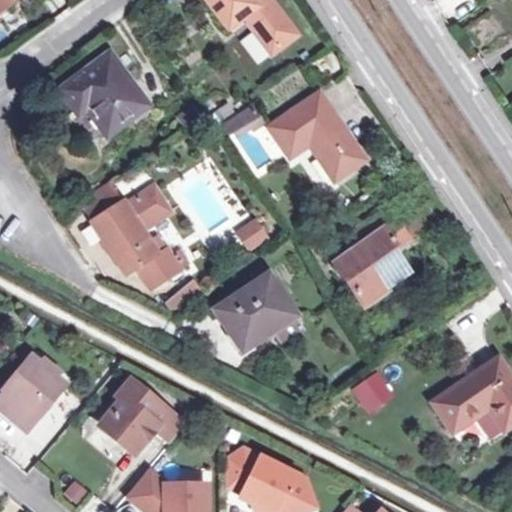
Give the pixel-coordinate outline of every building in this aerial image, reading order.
[(0,0),(0,8),(1,10),(15,0),(0,0)] [(253,0),(206,0),(229,29),(259,7),(253,0)] [(110,54),(60,90),(78,115),(87,110),(108,137),(149,105),(110,54)] [(319,94),(269,126),(291,159),(309,146),(334,182),(365,159),(319,94)] [(228,102),(214,111),(222,122),(236,112),(228,102)] [(123,202),(90,225),(125,276),(139,267),(157,254),(148,241),(123,202)] [(409,241),(386,209),(352,233),(360,245),(346,255),(335,263),(365,306),(409,273),(394,253),(409,241)] [(270,239),(257,222),(248,227),(252,233),(243,240),(251,252),(270,239)] [(157,236),(148,241),(157,254),(139,267),(153,287),(180,269),(157,236)] [(296,316),(268,274),(216,311),(242,351),(274,331),(296,316)] [(296,316),(274,331),(283,344),(304,329),(296,316)] [(511,377),(498,357),(432,401),(453,433),(488,410),(504,430),(511,424),(511,377)] [(43,368),(33,359),(8,390),(10,391),(0,402),(29,427),(64,385),(54,377),(43,368)] [(58,372),(47,362),(43,368),(54,377),(58,372)] [(374,374),(357,386),(371,407),(389,394),(374,374)] [(162,408),(133,383),(121,395),(125,399),(104,424),(135,453),(158,426),(151,420),(162,408)] [(186,428),(162,408),(151,420),(158,426),(175,441),(186,428)] [(83,436),(113,463),(123,453),(93,426),(83,436)] [(247,452),(228,463),(228,486),(248,494),(246,499),(263,507),(273,511),(281,511),(284,507),(294,511),(303,511),(315,508),(307,482),(247,452)] [(169,487),(150,471),(130,493),(152,511),(208,511),(209,487),(169,487)]
